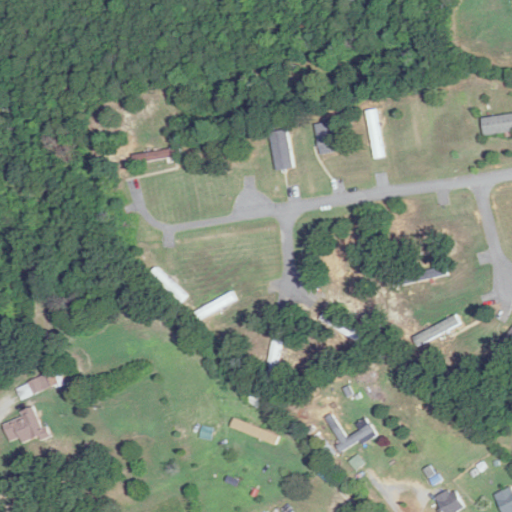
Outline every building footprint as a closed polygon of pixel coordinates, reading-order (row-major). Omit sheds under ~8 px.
[(375,158),(384,157),(379,110),(370,111),(375,158)] [(487,135),(511,132),(511,115),(485,118),(487,135)] [(340,152),(335,122),(317,125),(322,155),(340,152)] [(296,167),(290,130),(272,132),(278,170),(296,167)] [(183,147),(135,156),(137,164),(185,155),(183,147)] [(416,228),(420,244),(451,236),(446,220),(416,228)] [(196,312),(201,320),(238,301),(234,292),(196,312)] [(415,336),(420,346),(463,326),(459,316),(415,336)] [(511,345),(511,329),(487,361),(494,367),(511,345)] [(286,334),(276,332),(266,379),(276,381),(286,334)] [(5,422),(14,441),(23,437),(27,445),(48,436),(37,409),(5,422)] [(277,446),(281,438),(237,418),(234,426),(277,446)] [(377,432),(367,419),(360,425),(363,430),(349,442),(355,450),(377,432)] [(511,511),(511,487),(497,496),(504,511),(511,511)] [(445,511),(443,511),(459,511),(467,507),(456,488),(438,499),(445,511)]
